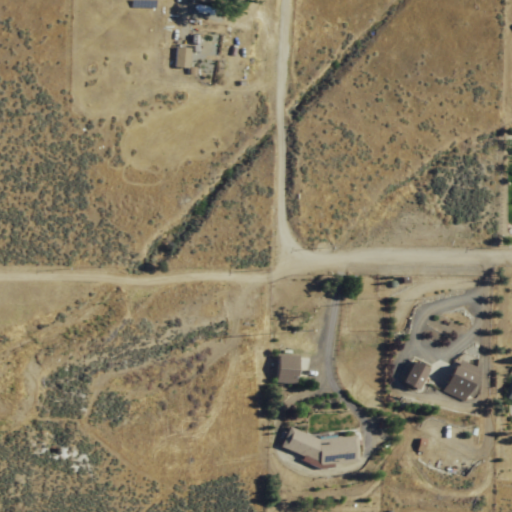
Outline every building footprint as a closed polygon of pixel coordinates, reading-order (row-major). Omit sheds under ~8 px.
[(187,48),(173,48),(173,68),(187,68),(187,48)] [(273,383),(294,383),(294,355),(273,355),(273,383)] [(476,368),(452,359),(440,392),(464,401),(476,368)] [(416,391),(426,369),(409,361),(398,383),(416,391)] [(323,463),(355,462),(354,436),(315,438),(283,427),(277,448),(323,463)]
